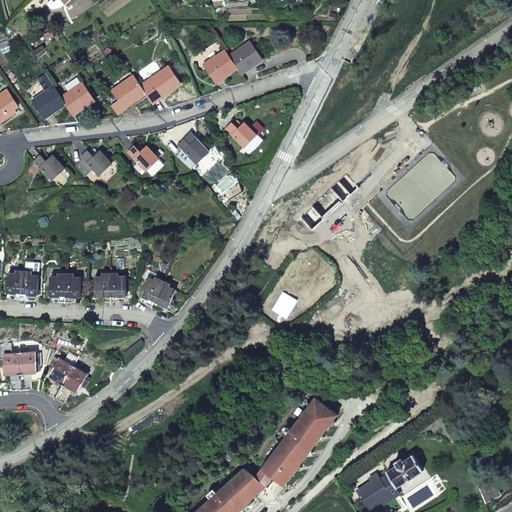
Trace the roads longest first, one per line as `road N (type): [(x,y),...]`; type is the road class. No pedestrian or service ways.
road 1 (track): [(491,271),(440,302),(357,324),(277,332),(105,436),(62,429)]
road 2 (residential): [(25,142),(149,125),(291,77),(321,79)]
road 3 (residential): [(511,30),(304,174),(273,179)]
road 4 (residential): [(170,338),(236,251),(273,179)]
road 5 (residential): [(0,308),(121,315),(170,338)]
road 6 (residential): [(62,429),(170,338)]
road 7 (residential): [(272,511),(328,459),(357,408)]
